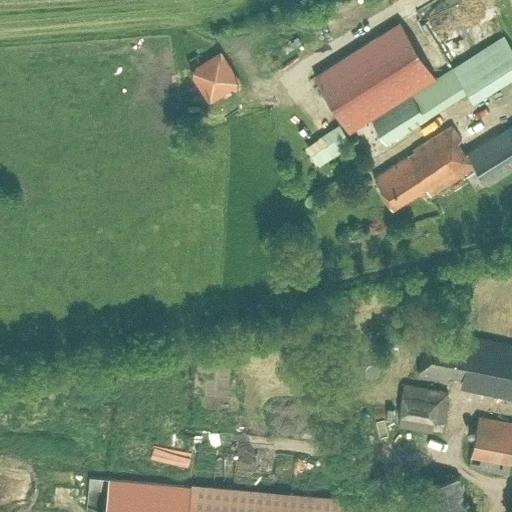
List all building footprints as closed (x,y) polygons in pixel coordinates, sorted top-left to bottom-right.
[(404,16),(421,12),(417,0),(412,0),(401,3),(404,16)] [(435,77),(399,20),(314,74),(349,129),(369,117),(385,142),(467,90),(472,98),(511,72),(511,48),(503,34),(435,77)] [(224,47),(192,67),(213,101),(245,81),(224,47)] [(470,144),(486,135),(477,120),(462,129),(470,144)] [(392,206),(426,185),(429,191),(476,162),(487,181),(511,166),(511,121),(468,149),(452,124),(405,153),(406,155),(373,175),(392,206)] [(318,136),(330,156),(352,142),(339,122),(318,136)] [(369,339),(386,352),(398,336),(381,323),(369,339)] [(427,326),(418,373),(448,379),(450,372),(463,375),(478,377),(485,338),(443,330),(443,329),(427,326)] [(448,389),(403,381),(399,424),(432,430),(433,420),(445,421),(448,389)] [(507,473),(511,445),(511,421),(479,414),(469,466),(507,473)] [(206,439),(206,451),(221,450),(220,439),(206,439)] [(178,511),(382,511),(384,505),(188,467),(178,511)] [(421,511),(465,511),(459,475),(417,482),(421,511)]
